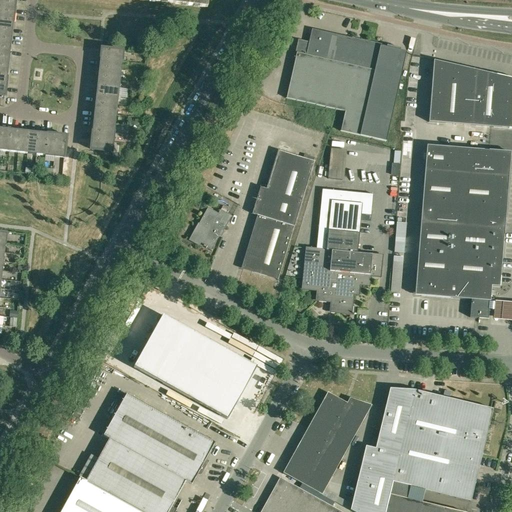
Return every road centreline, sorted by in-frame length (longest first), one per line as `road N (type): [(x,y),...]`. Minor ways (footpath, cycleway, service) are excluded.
road 1 (residential): [(121,243),(258,0)]
road 2 (unclassified): [(309,346),(121,243)]
road 3 (unclassified): [(511,362),(309,346)]
road 4 (unclassified): [(218,511),(309,346)]
road 5 (residential): [(46,377),(121,243)]
road 6 (residential): [(76,121),(83,56),(27,50)]
